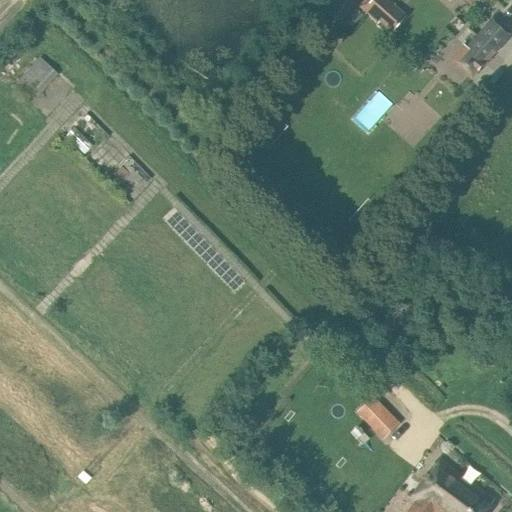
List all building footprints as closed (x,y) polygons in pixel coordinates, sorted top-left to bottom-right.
[(380,21),(393,32),(406,17),(393,6),(395,4),(389,0),(367,0),(361,7),(379,23),(380,21)] [(510,34),(493,20),(467,49),(472,54),(461,67),(472,77),(510,34)] [(317,56),(300,40),(277,66),(294,82),(317,56)] [(0,75),(6,80),(21,60),(5,49),(0,55),(0,75)] [(26,101),(36,90),(40,94),(58,75),(40,58),(12,88),(26,101)] [(382,441),(400,423),(372,395),(355,413),(382,441)] [(406,511),(485,511),(495,499),(472,483),(471,485),(462,478),(463,476),(438,457),(409,498),(414,502),(406,511)]
